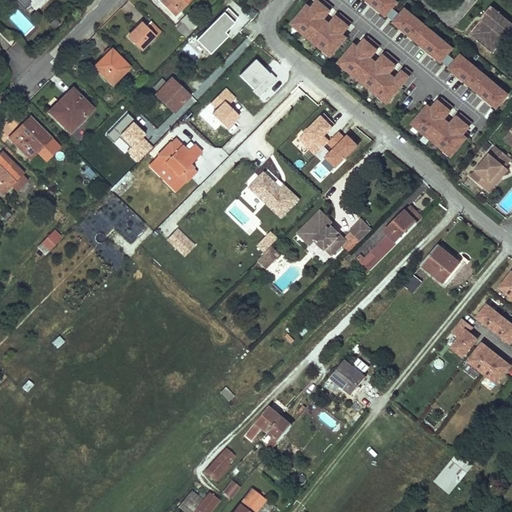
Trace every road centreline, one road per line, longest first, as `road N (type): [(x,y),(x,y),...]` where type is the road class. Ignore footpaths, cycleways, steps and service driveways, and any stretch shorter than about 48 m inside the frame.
road 1 (residential): [(464,199),(208,458),(200,471),(211,487)]
road 2 (residential): [(511,241),(293,511)]
road 3 (residential): [(277,0),(266,14),(268,37),(464,199)]
road 4 (residential): [(0,111),(109,0)]
